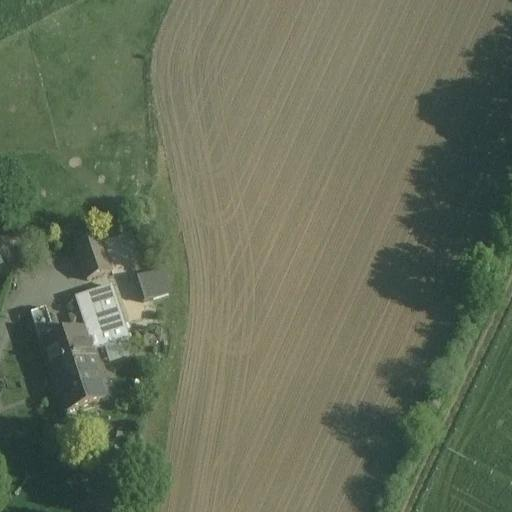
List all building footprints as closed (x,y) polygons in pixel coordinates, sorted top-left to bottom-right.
[(108,274),(101,241),(89,243),(96,277),(108,274)] [(76,247),(86,283),(97,280),(86,244),(76,247)] [(167,272),(138,281),(145,304),(175,295),(167,272)] [(111,289),(29,316),(47,369),(94,354),(89,339),(95,338),(99,352),(129,342),(111,289)] [(94,354),(47,369),(63,417),(110,401),(94,354)]
